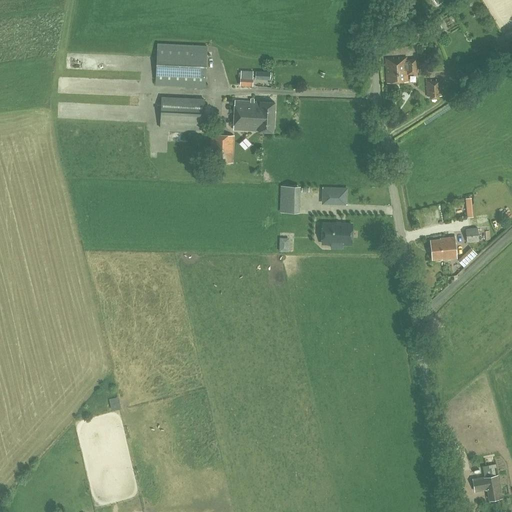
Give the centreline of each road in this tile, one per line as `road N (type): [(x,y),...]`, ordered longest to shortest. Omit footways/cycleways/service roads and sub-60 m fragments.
road 1 (unclassified): [(415,320),(373,57),(387,0)]
road 2 (unclassified): [(447,511),(415,320)]
road 3 (unclassified): [(415,320),(511,234)]
